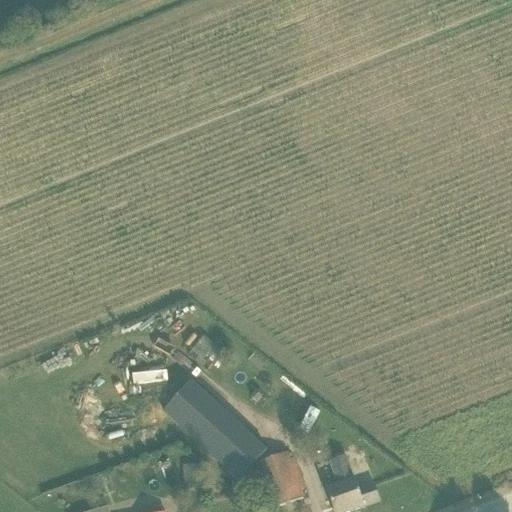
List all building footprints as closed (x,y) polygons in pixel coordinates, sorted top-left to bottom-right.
[(140,382),(167,381),(166,372),(140,373),(140,382)] [(206,405),(180,435),(234,483),(261,453),(206,405)] [(257,463),(275,508),(307,495),(289,450),(257,463)] [(364,508),(380,502),(375,487),(359,492),(355,481),(354,482),(346,457),(330,462),(338,487),(327,491),(333,511),(352,511),(364,508)] [(183,480),(202,480),(202,466),(183,466),(183,480)]
